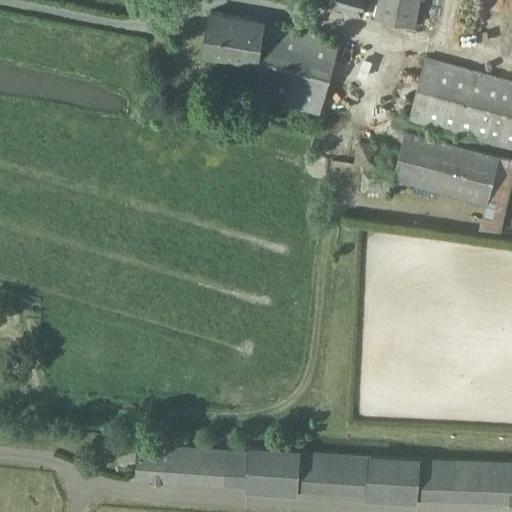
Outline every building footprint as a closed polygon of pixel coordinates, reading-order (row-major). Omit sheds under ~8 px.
[(365,0),(324,0),(323,3),(362,14),(365,0)] [(376,0),(374,12),(412,19),(416,0),(376,0)] [(266,20),(211,11),(204,55),(259,64),(250,93),(320,113),(341,41),(266,20)] [(511,79),(426,56),(409,118),(511,146),(511,79)] [(394,177),(486,202),(500,155),(406,130),(394,177)] [(364,191),(392,190),(391,168),(363,169),(364,191)] [(174,446),(137,443),(135,475),(172,477),(174,446)] [(248,448),(245,488),(294,492),(297,451),(248,448)] [(367,456),(364,497),(414,500),(414,494),(416,461),(416,459),(367,456)]
